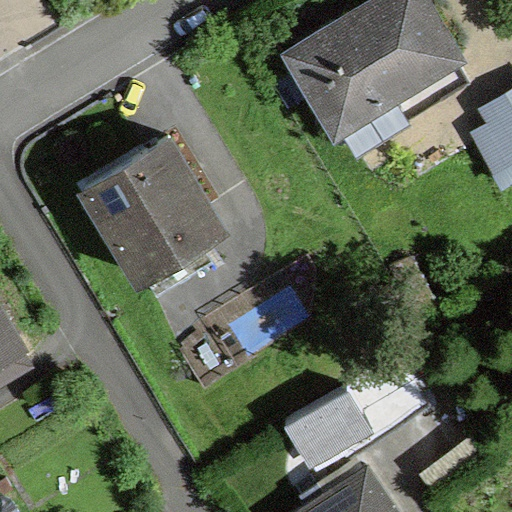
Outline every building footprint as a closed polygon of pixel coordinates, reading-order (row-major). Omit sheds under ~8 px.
[(292,48),(337,119),(455,45),(457,44),(429,0),(367,0),(347,13),(292,48)] [(455,45),(337,119),(353,145),(471,71),(455,45)] [(511,87),(485,105),(511,148),(511,87)] [(127,158),(90,180),(142,266),(227,215),(175,129),(127,158)] [(0,378),(32,359),(0,306),(0,378)] [(375,417),(351,432),(361,448),(429,403),(393,348),(349,377),(375,417)] [(349,377),(290,415),(305,439),(340,416),(351,432),(375,417),(349,377)] [(390,511),(388,509),(397,502),(369,461),(294,511),(390,511)] [(404,511),(397,502),(388,509),(390,511),(404,511)]
